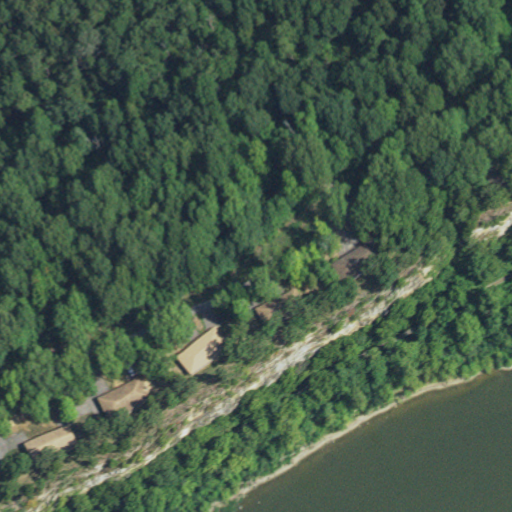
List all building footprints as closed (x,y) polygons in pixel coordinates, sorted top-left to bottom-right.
[(343,270),(358,296),(400,272),(384,245),(343,270)] [(308,291),(267,314),(281,338),(321,316),(308,291)] [(189,357),(203,383),(247,359),(232,333),(189,357)] [(109,400),(120,427),(165,408),(154,382),(109,400)] [(93,455),(82,430),(37,449),(48,474),(93,455)]
